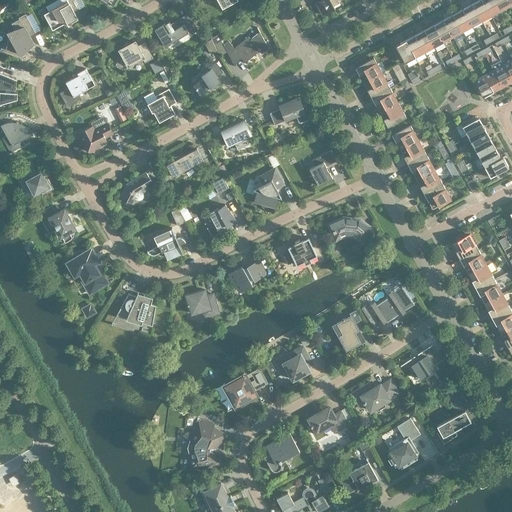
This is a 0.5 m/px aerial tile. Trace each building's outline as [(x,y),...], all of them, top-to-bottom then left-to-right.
[(67,0),(68,1),(44,14),(52,30),(66,22),(68,26),(69,26),(68,24),(78,19),(74,11),(79,9),(74,0),(67,0)] [(217,0),(222,9),(237,0),(217,0)] [(318,0),(319,1),(314,3),(315,4),(316,3),(323,15),(335,8),(333,5),(339,2),(338,0),(339,0),(338,0),(318,0)] [(491,15),(482,0),(478,0),(472,4),(481,20),(491,15)] [(500,10),(494,0),(482,0),(491,15),(500,10)] [(510,5),(506,0),(494,0),(500,10),(510,5)] [(481,20),(472,4),(462,9),(471,26),(481,20)] [(471,26),(462,9),(453,14),(462,31),(471,26)] [(19,19),(11,23),(15,30),(9,33),(9,35),(6,45),(9,49),(19,52),(20,54),(27,50),(26,48),(34,44),(29,36),(35,32),(25,14),(18,18),(19,19)] [(462,31),(453,14),(443,19),(452,36),(462,31)] [(164,23),(154,29),(165,47),(188,33),(189,35),(197,30),(189,15),(172,25),(169,21),(165,24),(164,23)] [(452,36),(443,19),(434,24),(443,41),(452,36)] [(443,41),(434,24),(424,30),(433,47),(443,41)] [(267,40),(265,41),(257,27),(259,32),(251,39),(249,36),(234,48),(227,40),(223,44),(234,64),(233,62),(240,56),(245,63),(256,54),(254,52),(258,49),(261,54),(268,48),(268,47),(270,45),(267,40)] [(433,47),(424,30),(415,35),(424,52),(433,47)] [(212,39),(215,45),(224,38),(220,34),(212,39)] [(424,52),(415,35),(405,40),(415,57),(424,52)] [(415,57),(405,40),(395,45),(405,62),(415,57)] [(138,47),(135,41),(119,50),(124,58),(122,63),(132,67),(133,63),(143,58),(145,61),(152,57),(144,43),(138,47)] [(355,68),(363,83),(382,73),(373,57),(355,68)] [(469,57),(463,60),(465,65),(472,62),(469,57)] [(156,67),(153,69),(155,73),(163,68),(158,59),(153,62),(156,67)] [(491,65),(493,70),(502,86),(511,81),(503,65),(500,60),(491,65)] [(511,80),(511,60),(503,65),(511,81),(511,80)] [(211,88),(220,81),(217,76),(222,72),(215,62),(207,67),(209,70),(202,75),(204,78),(194,85),(193,84),(199,94),(194,97),(195,98),(210,87),(211,88)] [(15,88),(16,89),(16,80),(17,80),(17,79),(3,73),(5,68),(0,65),(0,103),(18,98),(17,98),(17,92),(18,92),(15,91),(15,88)] [(76,95),(88,88),(87,86),(93,83),(90,77),(91,77),(90,75),(89,75),(85,68),(72,76),(73,78),(66,82),(69,89),(61,93),(68,105),(79,100),(76,95)] [(502,86),(493,70),(484,76),(493,91),(502,86)] [(163,71),(156,75),(159,81),(166,76),(163,71)] [(403,71),(396,74),(399,81),(406,77),(403,71)] [(390,87),(382,73),(363,83),(371,97),(390,87)] [(417,76),(410,79),(413,84),(420,81),(417,76)] [(493,91),(484,76),(474,81),(483,97),(493,91)] [(398,102),(390,87),(371,97),(379,112),(398,102)] [(128,89),(117,95),(125,110),(133,105),(127,95),(130,93),(128,89)] [(153,92),(144,97),(152,113),(154,112),(159,122),(175,113),(171,105),(176,102),(169,89),(155,96),(153,92)] [(305,105),(303,106),(299,97),(290,101),(288,105),(270,113),(274,125),(296,116),(299,123),(302,122),(303,122),(304,122),(305,122),(306,121),(307,121),(307,120),(308,120),(311,118),(305,105)] [(114,98),(109,100),(112,106),(117,103),(114,98)] [(406,117),(398,102),(379,112),(388,127),(406,117)] [(120,107),(114,110),(120,122),(126,119),(120,107)] [(461,124),(468,137),(484,128),(483,125),(481,126),(475,116),(461,124)] [(245,119),(221,131),(220,131),(221,132),(221,131),(228,146),(227,146),(228,146),(235,143),(237,149),(248,144),(245,138),(252,135),(252,134),(251,135),(245,120),(245,119)] [(22,140),(32,134),(31,132),(29,130),(28,129),(26,127),(24,126),(21,125),(22,123),(16,121),(16,123),(13,123),(10,123),(8,123),(6,124),(4,124),(2,125),(7,135),(2,138),(10,152),(25,144),(22,140)] [(94,151),(95,148),(100,145),(100,146),(107,142),(105,137),(113,133),(107,123),(95,129),(93,126),(85,130),(85,131),(82,133),(81,137),(84,144),(83,147),(83,148),(85,148),(86,150),(86,151),(87,150),(89,151),(89,152),(90,151),(91,150),(94,151)] [(392,135),(400,150),(418,139),(410,124),(392,135)] [(490,138),(484,128),(468,137),(473,147),(490,138)] [(495,148),(490,138),(473,147),(479,157),(495,148)] [(426,154),(418,139),(400,150),(408,164),(426,154)] [(452,140),(446,143),(445,143),(448,148),(454,144),(452,140)] [(457,149),(454,144),(448,148),(450,152),(457,149)] [(196,148),(166,164),(172,177),(203,160),(196,148)] [(501,158),(495,148),(479,157),(484,167),(501,158)] [(309,169),(312,175),(309,176),(312,182),(315,180),(318,185),(332,178),(326,166),(336,161),(330,150),(312,160),(315,166),(309,169)] [(434,169),(426,154),(408,164),(416,179),(434,169)] [(506,168),(501,158),(484,167),(490,177),(506,168)] [(451,160),(445,163),(447,168),(454,165),(451,160)] [(463,160),(456,163),(459,168),(465,164),(463,160)] [(40,177),(31,161),(13,171),(23,191),(31,187),(34,194),(41,191),(42,193),(42,194),(54,188),(46,173),(45,173),(45,174),(40,177)] [(468,169),(465,164),(459,168),(461,172),(468,169)] [(276,188),(284,184),(275,168),(259,177),(263,184),(253,190),(256,195),(254,201),(260,202),(263,208),(269,205),(274,207),(276,201),(281,198),(276,188)] [(442,184),(434,169),(416,179),(424,194),(442,184)] [(120,196),(133,204),(136,198),(137,199),(139,199),(141,199),(142,198),(143,196),(143,194),(143,192),(142,192),(154,185),(146,172),(127,183),(120,196)] [(224,178),(213,184),(219,194),(230,188),(224,178)] [(479,189),(476,184),(473,179),(467,182),(470,188),(472,192),(479,189)] [(451,199),(442,184),(424,194),(432,209),(451,199)] [(213,190),(207,194),(210,200),(217,196),(213,190)] [(212,237),(232,227),(229,222),(234,217),(225,204),(218,209),(218,208),(210,212),(216,224),(208,228),(207,227),(212,237)] [(68,217),(64,209),(59,212),(55,205),(41,213),(50,230),(54,227),(55,229),(56,228),(60,236),(61,236),(65,242),(64,242),(63,243),(61,243),(61,244),(63,243),(64,243),(66,242),(67,242),(69,241),(70,239),(72,238),(73,237),(73,236),(72,237),(69,232),(75,228),(70,221),(68,217)] [(178,210),(172,213),(177,226),(185,223),(178,210)] [(496,221),(494,217),(487,220),(490,225),(496,221)] [(359,221),(343,219),(331,224),(334,230),(333,230),(334,232),(335,232),(337,238),(345,234),(354,235),(361,240),(370,228),(359,221)] [(183,253),(179,244),(185,242),(185,241),(184,240),(184,239),(183,239),(182,238),(181,238),(180,238),(179,238),(178,238),(176,238),(172,227),(171,228),(172,229),(155,237),(159,246),(147,251),(147,252),(148,253),(149,254),(150,255),(152,255),(153,255),(154,255),(164,251),(167,258),(182,252),(182,253),(183,253)] [(486,235),(486,238),(488,242),(494,239),(491,233),(486,235)] [(451,244),(460,259),(478,249),(470,234),(451,244)] [(505,237),(498,240),(501,245),(507,241),(505,237)] [(317,255),(308,238),(302,241),(302,239),(300,240),(299,238),(294,240),(295,242),(293,243),(294,245),(288,247),(290,252),(283,255),(287,264),(295,261),(297,265),(303,262),(305,265),(311,261),(310,259),(317,255)] [(510,246),(507,241),(501,245),(503,249),(510,246)] [(94,264),(99,261),(91,248),(75,257),(74,256),(64,262),(68,269),(70,268),(75,275),(78,274),(84,284),(83,285),(87,292),(88,291),(90,293),(108,283),(100,270),(98,271),(94,264)] [(486,264),(478,249),(460,259),(468,274),(486,264)] [(343,257),(336,260),(338,266),(345,263),(343,257)] [(254,278),(255,279),(265,273),(258,261),(248,267),(244,270),(242,267),(229,273),(235,283),(236,289),(238,289),(239,291),(251,284),(250,281),(254,278)] [(494,278),(486,264),(468,274),(476,288),(494,278)] [(502,293),(494,278),(476,288),(484,303),(502,293)] [(373,301),(361,309),(374,328),(379,324),(380,325),(386,321),(387,322),(399,314),(398,312),(402,309),(403,311),(414,304),(401,284),(395,288),(394,287),(392,288),(393,289),(390,291),(392,295),(376,305),(373,301)] [(193,294),(193,293),(186,295),(189,303),(187,304),(189,311),(195,314),(201,312),(200,311),(208,308),(210,315),(219,313),(214,294),(207,296),(205,289),(198,291),(199,292),(193,294)] [(510,308),(502,293),(484,303),(492,318),(510,308)] [(153,325),(156,305),(151,303),(153,297),(144,295),(143,298),(128,294),(117,315),(111,324),(112,325),(117,315),(127,318),(126,320),(129,321),(130,319),(137,321),(136,323),(137,323),(138,319),(142,320),(141,324),(142,324),(143,322),(153,325)] [(90,304),(82,310),(87,317),(95,312),(90,304)] [(511,326),(511,310),(510,308),(492,318),(500,333),(511,326)] [(359,330),(355,323),(361,320),(356,310),(349,313),(351,316),(345,318),(342,319),(342,320),(337,323),(342,333),(339,335),(346,350),(361,342),(355,332),(359,330)] [(511,326),(500,333),(508,347),(511,345),(511,326)] [(306,329),(297,334),(304,346),(313,341),(306,329)] [(414,356),(404,363),(400,365),(401,366),(404,363),(414,377),(418,375),(421,379),(436,368),(433,364),(441,360),(431,345),(432,345),(432,344),(417,354),(419,356),(416,358),(414,356)] [(287,368),(287,369),(293,379),(309,371),(306,365),(312,362),(303,346),(280,358),(278,360),(278,362),(278,365),(279,367),(281,368),(283,369),(285,369),(287,368)] [(227,411),(256,395),(252,387),(258,384),(260,386),(267,383),(259,369),(252,372),(256,380),(250,383),(244,372),(241,374),(243,375),(224,385),(235,406),(227,410),(227,411)] [(371,382),(352,393),(360,406),(366,402),(371,410),(376,407),(378,411),(386,406),(384,402),(389,399),(388,397),(397,392),(390,380),(375,389),(371,382)] [(473,413),(460,390),(453,394),(462,412),(437,426),(443,437),(471,421),(468,416),(473,413)] [(400,407),(399,409),(402,413),(411,407),(408,402),(400,407)] [(335,422),(339,429),(347,424),(341,412),(334,415),(329,407),(322,411),(321,411),(322,412),(317,415),(316,414),(308,419),(312,425),(310,425),(316,435),(323,430),(322,429),(335,422)] [(213,449),(213,448),(217,447),(217,446),(221,440),(220,440),(219,436),(223,435),(223,434),(218,435),(217,431),(218,430),(213,427),(211,426),(212,424),(213,424),(197,418),(192,434),(193,434),(191,439),(191,440),(190,442),(190,444),(190,446),(191,448),(191,450),(192,452),(190,452),(189,453),(190,459),(192,464),(191,467),(199,467),(201,467),(203,467),(205,466),(207,465),(209,465),(216,461),(215,459),(214,455),(214,454),(212,453),(213,451),(213,449)] [(387,455),(393,464),(395,467),(396,467),(397,468),(399,468),(401,468),(401,469),(417,459),(417,458),(418,456),(418,455),(418,453),(419,452),(416,448),(418,447),(415,443),(414,444),(411,440),(420,434),(410,418),(397,426),(404,438),(388,448),(389,449),(388,451),(387,452),(388,454),(387,455)] [(281,462),(281,461),(299,451),(290,433),(289,434),(285,437),(284,436),(260,449),(260,450),(266,447),(270,453),(264,457),(270,469),(272,471),(275,472),(278,471),(280,469),(281,466),(281,463),(280,462),(281,462)] [(378,436),(372,439),(375,445),(381,442),(378,436)] [(365,441),(360,444),(363,450),(362,451),(369,447),(369,448),(365,440),(365,441)] [(365,485),(364,484),(376,478),(378,481),(378,480),(366,458),(366,459),(368,463),(356,469),(349,472),(351,475),(342,480),(342,479),(341,479),(348,493),(349,492),(348,491),(357,486),(358,489),(365,485)] [(234,511),(232,506),(235,505),(230,495),(227,496),(221,483),(199,489),(207,506),(207,507),(206,508),(205,508),(205,509),(205,510),(205,511),(204,511),(234,511)] [(326,485),(316,490),(319,496),(329,491),(326,485)] [(288,492),(276,498),(282,509),(284,509),(285,511),(292,511),(308,503),(311,509),(315,507),(317,511),(329,506),(323,494),(316,498),(313,492),(313,491),(312,491),(312,490),(311,490),(311,489),(310,489),(309,489),(308,489),(307,489),(306,490),(305,490),(305,491),(304,491),(304,492),(304,493),(304,494),(304,495),(304,496),(293,502),(288,492)]
